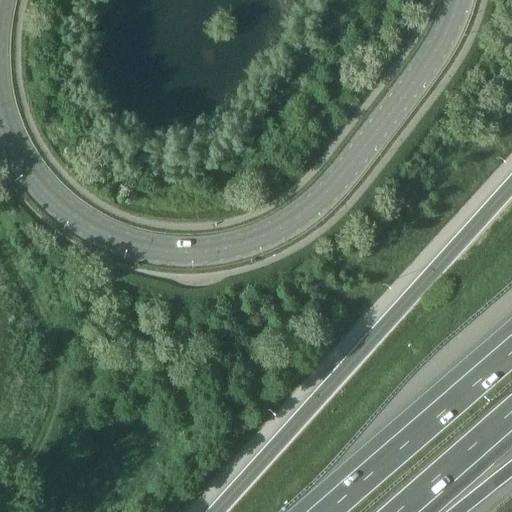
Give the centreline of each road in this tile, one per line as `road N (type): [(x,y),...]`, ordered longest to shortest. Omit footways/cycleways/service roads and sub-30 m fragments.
road 1 (tertiary): [(0,108),(19,163),(65,212),(107,237),(159,253),(252,242),(309,208),(353,159),(437,49),(458,0)]
road 2 (motorway): [(511,180),(218,511)]
road 3 (motorway): [(511,344),(319,511)]
road 4 (motorway): [(410,511),(511,422)]
